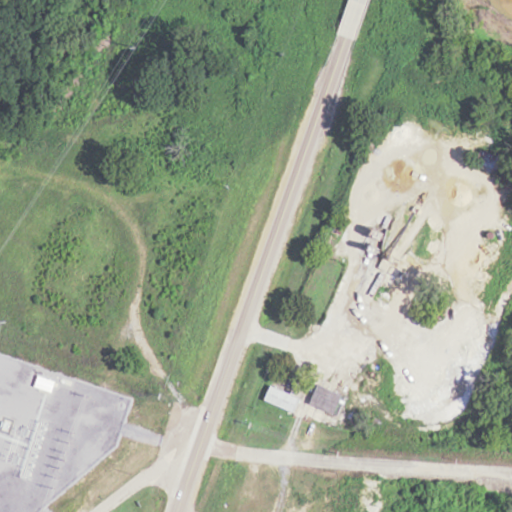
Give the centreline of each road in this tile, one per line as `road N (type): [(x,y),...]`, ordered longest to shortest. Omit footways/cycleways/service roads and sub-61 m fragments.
road 1 (tertiary): [(181,511),(343,40)]
road 2 (residential): [(511,473),(189,440),(98,511)]
road 3 (residential): [(189,440),(132,323),(125,219),(77,185)]
